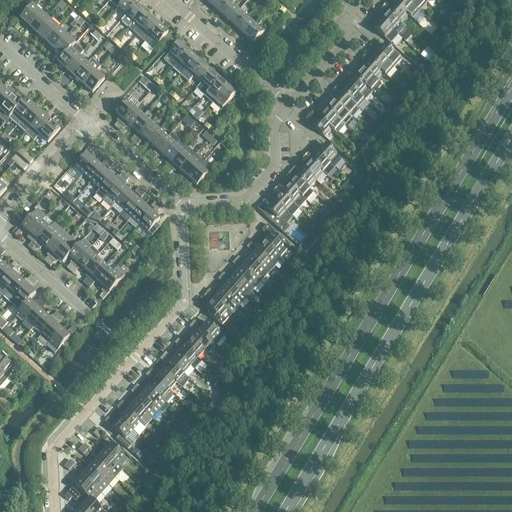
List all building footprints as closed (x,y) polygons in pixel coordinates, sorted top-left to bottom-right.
[(110,0),(109,2),(117,9),(125,0),(110,0)] [(125,0),(117,9),(117,10),(125,17),(135,5),(129,0),(125,0)] [(228,0),(219,0),(213,7),(221,14),(231,3),(228,0)] [(415,8),(406,0),(400,0),(396,5),(408,16),(415,8)] [(231,3),(221,14),(229,22),(240,10),(231,3)] [(135,5),(125,17),(133,24),(144,12),(135,5)] [(408,16),(396,5),(389,13),(401,24),(408,16)] [(32,6),(20,19),(29,27),(41,14),(32,6)] [(389,13),(386,10),(383,7),(379,11),(382,14),(385,17),(382,21),(394,32),(401,24),(389,13)] [(240,10),(229,22),(237,29),(248,17),(240,10)] [(451,11),(444,18),(451,24),(455,20),(457,17),(457,16),(451,11)] [(144,12),(133,24),(128,29),(137,37),(152,20),(144,12)] [(41,14),(29,27),(37,35),(49,22),(41,14)] [(248,17),(237,29),(245,36),(256,25),(248,17)] [(152,20),(137,37),(145,44),(149,39),(160,27),(152,20)] [(394,32),(382,21),(374,29),(386,40),(394,32)] [(49,22),(37,35),(46,43),(58,29),(49,22)] [(256,25),(245,36),(254,44),(264,32),(256,25)] [(160,27),(149,39),(157,47),(168,34),(160,27)] [(58,29),(46,43),(54,50),(66,37),(58,29)] [(440,30),(433,37),(438,43),(445,35),(440,30)] [(66,37),(54,50),(62,57),(58,63),(75,44),(66,37)] [(75,44),(58,63),(67,71),(79,57),(71,50),(75,45),(75,44)] [(179,44),(168,56),(164,61),(172,68),(187,51),(179,44)] [(402,60),(385,45),(377,54),(394,69),(402,60)] [(187,51),(172,68),(180,76),(195,59),(187,51)] [(394,69),(377,54),(370,62),(382,73),(387,77),(394,69)] [(428,62),(430,62),(432,59),(428,55),(426,54),(423,58),(428,62)] [(79,57),(67,71),(75,78),(87,65),(79,57)] [(429,64),(428,62),(422,57),(418,62),(422,66),(425,68),(429,64)] [(195,59),(180,76),(188,83),(193,78),(203,66),(195,59)] [(87,65),(75,78),(84,86),(96,73),(91,68),(95,64),(91,61),(87,65)] [(382,73),(370,62),(363,70),(375,81),(382,73)] [(203,66),(193,78),(201,85),(212,73),(203,66)] [(375,81),(363,70),(356,78),(368,89),(375,81)] [(96,73),(84,86),(92,94),(104,81),(96,73)] [(212,73),(201,85),(209,92),(220,80),(212,73)] [(145,86),(148,82),(143,77),(140,81),(145,86)] [(368,89),(356,78),(349,86),(361,97),(365,101),(372,93),(368,89)] [(220,80),(209,92),(204,97),(213,104),(217,100),(228,87),(220,80)] [(361,97),(349,86),(341,94),(353,105),(361,97)] [(228,87),(217,100),(225,107),(236,95),(228,87)] [(4,90),(0,93),(0,110),(12,97),(4,90)] [(353,105),(341,94),(334,102),(346,113),(353,105)] [(12,97),(0,110),(0,118),(5,123),(25,100),(25,99),(20,105),(12,97)] [(25,100),(5,123),(14,114),(22,121),(34,107),(25,100)] [(115,114),(121,119),(114,127),(117,129),(135,109),(127,101),(115,114)] [(346,113),(334,102),(327,110),(339,121),(346,113)] [(34,107),(22,121),(30,128),(43,115),(34,107)] [(135,109),(117,129),(120,132),(127,125),(132,129),(144,116),(135,109)] [(339,121),(327,110),(320,119),(332,129),(339,121)] [(43,115),(30,128),(39,136),(51,123),(43,115)] [(144,116),(132,129),(140,136),(152,123),(144,116)] [(381,116),(376,121),(380,125),(385,119),(381,116)] [(332,129),(320,119),(312,127),(324,138),(332,129)] [(51,123),(39,136),(48,144),(60,131),(51,123)] [(152,123),(140,136),(148,144),(160,131),(152,123)] [(160,131),(148,144),(156,150),(153,153),(150,151),(146,155),(149,158),(168,138),(160,131)] [(216,161),(227,149),(207,131),(196,143),(216,161)] [(172,133),(168,138),(149,158),(153,161),(159,154),(164,158),(180,140),(172,133)] [(180,140),(164,158),(169,162),(162,170),(165,173),(188,147),(180,140)] [(338,156),(326,146),(318,154),(330,165),(338,156)] [(188,147),(165,173),(169,176),(175,168),(180,172),(192,159),(196,155),(188,147)] [(29,164),(32,161),(24,153),(21,156),(29,164)] [(330,165),(318,154),(311,162),(323,173),(328,177),(335,169),(330,165)] [(75,168),(83,175),(95,162),(87,155),(75,168)] [(16,162),(25,170),(27,167),(19,159),(16,162)] [(192,159),(180,172),(185,177),(178,184),(182,187),(200,167),(192,159)] [(95,162),(83,175),(91,182),(103,169),(95,162)] [(323,173),(311,162),(304,170),(316,181),(323,173)] [(200,167),(182,187),(185,190),(191,183),(197,187),(208,174),(200,167)] [(103,169),(91,182),(100,190),(111,177),(103,169)] [(316,181),(304,170),(297,178),(309,189),(316,181)] [(111,177),(100,190),(95,195),(103,202),(126,176),(123,173),(116,181),(111,177)] [(365,179),(359,174),(354,180),(360,185),(365,179)] [(126,176),(103,202),(111,209),(116,204),(127,191),(123,187),(129,179),(126,176)] [(297,178),(289,186),(301,197),(306,201),(313,193),(309,189),(297,178)] [(356,184),(352,181),(351,182),(348,180),(341,188),(351,196),(358,188),(354,185),(356,184)] [(301,197),(289,186),(282,194),(294,205),(301,197)] [(127,191),(116,204),(124,211),(135,198),(127,191)] [(98,223),(102,218),(66,192),(63,197),(98,223)] [(294,205),(282,194),(275,202),(287,213),(294,205)] [(135,198),(124,211),(132,218),(144,205),(135,198)] [(343,205),(337,199),(330,206),(337,212),(343,205)] [(144,205),(132,218),(140,226),(158,205),(155,202),(151,207),(154,210),(151,212),(144,205)] [(287,213),(275,202),(267,211),(270,213),(266,218),(279,229),(283,224),(280,221),(287,213)] [(158,205),(140,226),(153,237),(160,229),(159,228),(161,226),(157,223),(160,220),(155,215),(161,208),(158,205)] [(22,227),(30,235),(42,222),(46,217),(37,210),(22,227)] [(335,214),(330,210),(325,216),(330,220),(335,214)] [(329,221),(321,214),(314,222),(322,229),(329,221)] [(54,225),(46,217),(42,222),(50,229),(54,225)] [(42,222),(30,235),(38,242),(50,229),(42,222)] [(38,242),(35,245),(31,250),(34,253),(38,249),(39,250),(43,246),(46,249),(62,232),(54,225),(50,229),(38,242)] [(97,225),(93,229),(101,236),(105,232),(97,225)] [(285,246),(274,236),(276,233),(267,225),(261,231),(266,235),(266,236),(269,238),(265,243),(278,255),(285,246)] [(321,230),(315,226),(310,232),(315,237),(321,230)] [(62,232),(46,249),(51,253),(44,262),(47,265),(70,239),(62,232)] [(311,241),(306,237),(299,246),(304,250),(311,241)] [(70,239),(47,265),(50,267),(57,259),(63,264),(74,251),(78,246),(70,239)] [(278,255),(265,243),(260,248),(253,241),(250,244),(275,267),(282,259),(278,255)] [(80,243),(78,246),(74,251),(63,264),(69,257),(74,261),(67,269),(70,272),(89,251),(80,243)] [(275,267),(250,244),(247,248),(254,254),(250,259),(268,275),(275,267)] [(89,251),(70,272),(73,275),(80,267),(85,271),(97,258),(89,251)] [(97,258),(85,271),(90,275),(83,283),(86,286),(90,281),(93,278),(105,265),(104,265),(97,258)] [(268,275),(250,259),(243,267),(261,283),(268,275)] [(3,265),(0,268),(0,284),(18,264),(15,261),(8,269),(3,265)] [(105,265),(93,278),(101,285),(113,272),(108,268),(110,265),(107,262),(104,265),(105,265)] [(18,264),(0,284),(0,285),(8,292),(20,279),(15,275),(21,267),(18,264)] [(261,283),(243,267),(236,275),(254,291),(261,283)] [(113,272),(101,285),(110,293),(121,280),(113,272)] [(254,291),(236,275),(231,280),(224,274),(221,277),(242,295),(246,299),(254,291)] [(291,281),(285,276),(278,284),(284,289),(291,281)] [(242,295),(221,277),(218,280),(226,287),(221,291),(234,303),(242,295)] [(20,279),(8,292),(16,300),(28,286),(20,279)] [(28,286),(16,300),(24,307),(17,314),(18,314),(36,294),(28,286)] [(234,303),(221,291),(217,296),(209,290),(207,293),(227,311),(234,303)] [(227,311),(207,293),(204,296),(211,303),(207,308),(211,312),(209,315),(222,326),(232,315),(227,311)] [(36,294),(18,314),(26,321),(44,301),(41,298),(34,305),(30,301),(36,294)] [(44,301),(26,321),(34,328),(46,315),(41,311),(47,304),(44,301)] [(274,308),(268,302),(260,311),(266,316),(274,308)] [(46,315),(34,328),(42,336),(54,322),(46,315)] [(257,326),(251,320),(246,325),(253,331),(257,326)] [(207,322),(202,328),(195,321),(192,324),(213,343),(216,346),(226,335),(217,326),(215,329),(207,322)] [(54,322),(42,336),(50,343),(62,330),(54,322)] [(213,343),(192,324),(189,327),(197,334),(192,339),(206,351),(213,343)] [(62,330),(50,343),(58,350),(70,337),(62,330)] [(206,351),(192,339),(188,344),(180,337),(178,340),(198,359),(206,351)] [(198,359),(178,340),(175,344),(182,350),(178,355),(191,367),(198,359)] [(0,373),(4,376),(12,367),(1,357),(2,355),(0,353),(0,373)] [(191,367),(178,355),(171,363),(184,375),(191,367)] [(184,375),(171,363),(163,356),(160,360),(168,366),(164,371),(177,383),(184,375)] [(177,383),(164,371),(159,376),(151,369),(149,372),(169,391),(175,396),(182,389),(176,383),(177,383)] [(169,391),(149,372),(146,376),(153,383),(149,387),(162,399),(169,391)] [(162,399),(149,387),(145,392),(137,386),(134,389),(155,407),(162,399)] [(155,407),(134,389),(131,392),(139,399),(135,404),(152,419),(157,414),(152,410),(155,407)] [(213,401),(207,395),(202,401),(209,406),(213,401)] [(152,419),(135,404),(127,412),(145,427),(152,419)] [(145,427),(127,412),(120,420),(133,431),(137,427),(142,431),(145,427)] [(133,431),(120,420),(116,424),(113,422),(108,418),(105,421),(120,435),(116,439),(128,450),(133,444),(127,438),(133,431)] [(112,444),(104,453),(117,465),(125,456),(112,444)] [(144,454),(136,448),(132,452),(140,459),(144,454)] [(117,465),(104,453),(97,461),(110,473),(117,465)] [(164,458),(157,453),(154,458),(160,463),(164,458)] [(110,473),(97,461),(90,469),(103,481),(110,473)] [(103,481),(90,469),(82,477),(95,489),(103,481)] [(155,480),(151,476),(142,486),(146,490),(155,480)] [(95,489),(82,477),(75,485),(88,497),(95,489)] [(146,491),(141,486),(137,491),(142,496),(146,491)] [(104,511),(90,499),(82,507),(87,511),(104,511)]
